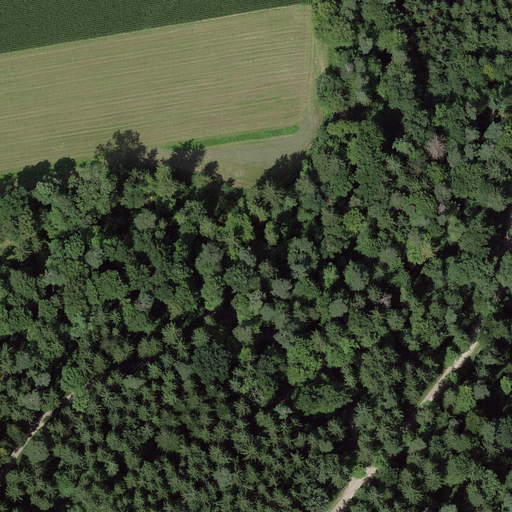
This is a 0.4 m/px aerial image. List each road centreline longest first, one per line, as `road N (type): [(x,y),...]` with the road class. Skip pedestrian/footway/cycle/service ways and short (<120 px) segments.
road 1 (track): [(0,482),(46,428),(85,398),(199,340),(235,331),(304,347),(329,370),(354,430),(354,496)]
road 2 (track): [(340,511),(483,324),(511,229)]
